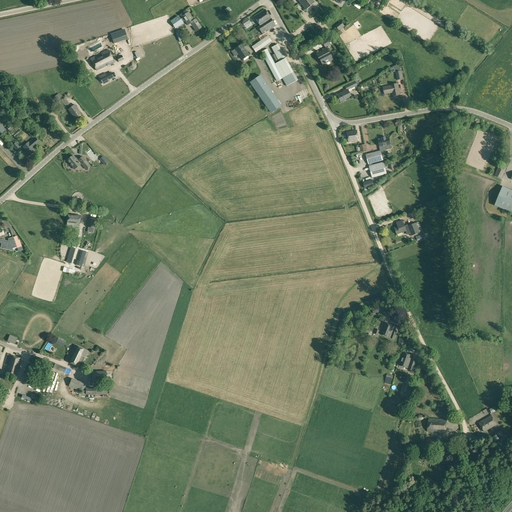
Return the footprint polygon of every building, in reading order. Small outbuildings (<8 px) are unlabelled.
[(298,0),(305,9),(314,2),(312,0),(298,0)] [(260,26),(271,18),(265,9),(254,16),(260,26)] [(194,20),(190,15),(188,12),(182,17),(183,18),(181,19),(179,16),(171,22),(176,29),(184,23),(183,22),(185,21),(187,24),(188,24),(188,25),(189,25),(190,25),(191,25),(192,25),(196,31),(201,27),(196,19),(194,20)] [(271,18),(260,26),(258,27),(262,34),(275,25),(271,18)] [(314,27),(320,36),(324,32),(318,24),(314,27)] [(125,38),(122,29),(111,34),(114,43),(125,38)] [(267,35),(252,46),(256,52),(271,41),(267,35)] [(322,41),(325,47),(330,44),(327,39),(322,41)] [(241,44),(235,48),(232,51),(235,56),(239,54),(242,59),(249,55),(244,47),(243,48),(241,44)] [(274,54),(279,62),(285,58),(278,44),(271,47),(274,54)] [(327,48),(315,53),(318,58),(319,58),(322,65),(333,60),(327,48)] [(114,62),(108,49),(101,53),(99,50),(94,52),(96,55),(90,58),(96,71),(114,62)] [(275,64),(267,49),(261,52),(276,81),(282,78),(275,64)] [(284,72),(279,62),(275,64),(282,78),(286,86),(297,80),(293,72),(291,68),(284,72)] [(403,77),(401,65),(394,66),(397,80),(403,79),(403,77)] [(100,76),(103,84),(109,81),(109,80),(113,78),(111,72),(106,74),(105,73),(100,76)] [(281,106),(278,102),(259,75),(250,82),(268,109),(271,113),(281,106)] [(355,81),(346,85),(348,90),(357,85),(355,81)] [(384,94),(392,93),(393,96),(400,94),(398,83),(391,85),(391,86),(383,87),(384,94)] [(307,101),(302,91),(306,89),(304,85),(286,92),(291,105),(299,102),(300,104),(307,101)] [(348,90),(337,95),(340,102),(351,97),(348,90)] [(61,100),(63,99),(59,93),(53,97),(57,103),(61,100)] [(63,99),(61,100),(66,107),(70,104),(65,97),(63,99)] [(75,104),(68,109),(75,118),(81,114),(78,111),(79,110),(75,104)] [(4,124),(10,131),(16,126),(10,119),(4,124)] [(12,133),(15,138),(21,133),(18,128),(12,133)] [(356,130),(347,132),(348,141),(358,140),(356,130)] [(386,139),(385,137),(382,137),(382,138),(378,139),(380,151),(382,157),(386,156),(384,150),(391,149),(392,147),(390,145),(389,138),(386,139)] [(39,142),(35,138),(29,143),(28,142),(23,146),(30,155),(35,150),(33,147),(39,142)] [(12,145),(13,146),(11,147),(14,151),(16,149),(17,150),(20,147),(16,142),(12,145)] [(92,147),(88,150),(95,160),(99,156),(92,147)] [(380,151),(366,154),(368,164),(369,164),(372,163),(383,160),(382,157),(380,151)] [(86,169),(90,166),(82,156),(78,160),(77,160),(73,155),(67,160),(74,169),(81,164),(86,169)] [(387,174),(385,165),(384,162),(369,166),(372,178),(387,174)] [(495,175),(502,178),(507,166),(500,163),(495,175)] [(372,180),(363,182),(365,188),(374,186),(372,180)] [(511,190),(503,187),(495,205),(511,212),(511,190)] [(67,223),(74,224),(79,224),(81,216),(69,214),(67,223)] [(88,217),(87,227),(94,228),(96,218),(88,217)] [(406,230),(405,227),(405,226),(402,220),(396,222),(398,226),(394,228),(397,234),(406,231),(406,230)] [(405,226),(405,227),(406,230),(406,231),(408,235),(411,234),(412,235),(420,232),(416,222),(409,226),(408,224),(405,226)] [(12,248),(16,247),(13,238),(13,237),(8,239),(9,241),(0,239),(0,235),(4,234),(2,229),(0,229),(0,242),(2,243),(1,248),(13,250),(12,248)] [(75,267),(82,268),(84,259),(77,258),(75,267)] [(374,314),(382,309),(380,304),(372,309),(374,314)] [(384,322),(382,328),(380,334),(394,339),(398,328),(384,322)] [(407,339),(401,336),(398,344),(405,346),(407,339)] [(58,339),(56,343),(59,344),(58,345),(63,348),(66,343),(65,343),(58,339)] [(67,361),(78,366),(83,357),(85,358),(88,351),(75,344),(67,361)] [(411,362),(410,361),(411,355),(404,353),(401,361),(400,360),(399,365),(407,368),(407,367),(409,368),(409,369),(413,370),(416,362),(412,361),(411,362)] [(5,372),(16,376),(21,358),(7,354),(4,365),(7,366),(5,372)] [(69,370),(66,369),(67,368),(55,363),(54,368),(65,373),(65,372),(68,374),(69,370)] [(98,387),(98,388),(98,394),(105,394),(105,386),(100,386),(100,381),(106,381),(106,371),(92,371),(92,387),(98,387)] [(83,383),(72,379),(69,386),(80,390),(83,391),(85,387),(82,385),(83,383)] [(406,383),(403,391),(409,393),(412,385),(406,383)] [(493,419),(491,415),(479,422),(481,426),(493,419)] [(429,418),(427,431),(434,431),(442,432),(445,432),(447,419),(429,418)] [(481,426),(484,432),(497,424),(493,419),(481,426)] [(505,434),(500,440),(503,443),(508,437),(505,434)] [(422,451),(421,459),(433,462),(435,454),(422,451)]
